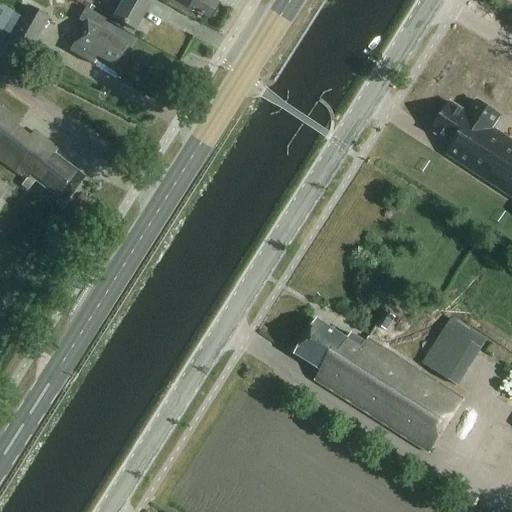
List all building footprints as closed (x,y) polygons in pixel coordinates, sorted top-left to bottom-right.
[(110,0),(109,3),(118,8),(112,19),(135,32),(151,4),(143,0),(110,0)] [(169,0),(169,2),(190,15),(192,11),(209,21),(220,5),(214,1),(214,0),(169,0)] [(33,48),(50,18),(28,5),(10,36),(33,48)] [(78,20),(85,24),(87,21),(100,29),(105,20),(84,9),(78,20)] [(124,51),(128,44),(100,29),(87,21),(85,24),(81,30),(74,26),(68,37),(75,41),(71,49),(96,64),(100,56),(116,65),(121,57),(122,58),(126,52),(124,51)] [(20,66),(30,49),(10,38),(1,55),(20,66)] [(500,117),(477,102),(468,115),(451,104),(432,132),(453,146),(447,156),(499,190),(511,170),(511,141),(493,129),(500,117)] [(29,136),(18,128),(22,123),(0,106),(0,162),(26,183),(30,178),(64,205),(85,178),(55,155),(59,151),(33,131),(29,136)] [(388,332),(396,317),(385,311),(377,325),(388,332)] [(349,339),(318,320),(295,355),(321,372),(315,383),(429,456),(465,399),(369,338),(366,342),(352,333),(349,339)] [(274,331),(270,365),(286,367),(290,333),(274,331)] [(485,391),(472,423),(495,433),(508,401),(485,391)]
